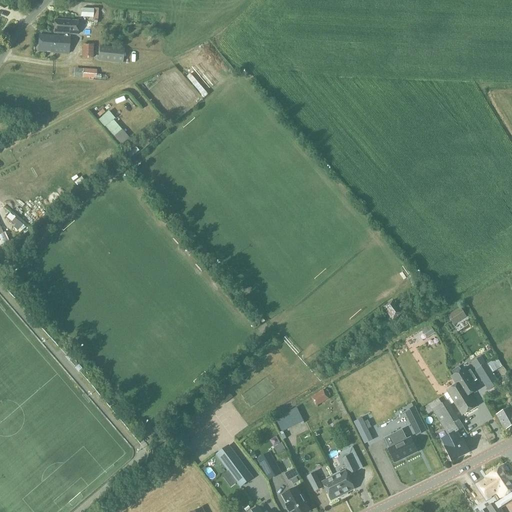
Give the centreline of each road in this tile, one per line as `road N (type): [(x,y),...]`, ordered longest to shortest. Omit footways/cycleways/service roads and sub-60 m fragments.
road 1 (track): [(172,61),(0,149)]
road 2 (tertiary): [(373,511),(511,443)]
